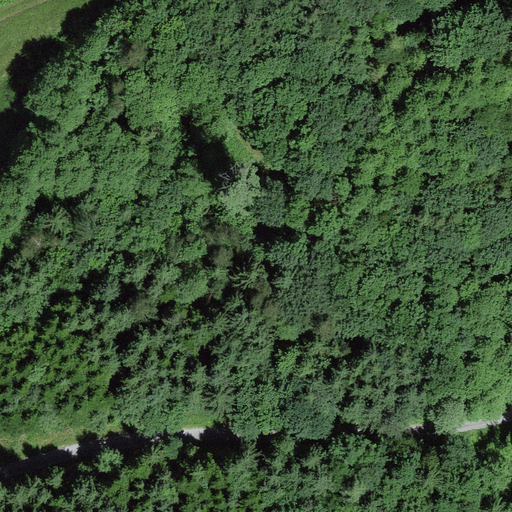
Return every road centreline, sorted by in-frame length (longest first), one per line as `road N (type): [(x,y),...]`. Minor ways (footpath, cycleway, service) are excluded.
road 1 (track): [(511,413),(336,436),(184,435),(75,450),(0,472)]
road 2 (track): [(511,341),(336,218),(225,118),(173,0)]
